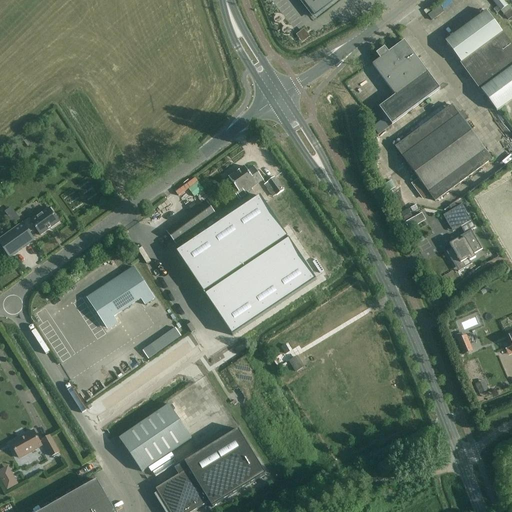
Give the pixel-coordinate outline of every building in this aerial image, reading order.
[(302,0),(315,17),(336,0),(302,0)] [(507,5),(502,0),(491,0),(501,10),(507,5)] [(432,20),(444,12),(440,7),(428,15),(432,20)] [(511,45),(487,11),(445,42),(496,112),(511,100),(511,45)] [(440,89),(404,41),(389,53),(385,47),(376,54),(380,59),(372,65),(395,95),(379,107),(392,125),(440,89)] [(452,105),(395,147),(435,201),(492,159),(452,105)] [(382,169),(394,191),(401,187),(383,157),(375,162),(379,170),(382,169)] [(228,178),(237,190),(233,193),(238,199),(252,189),(251,189),(265,178),(256,166),(249,170),(246,165),(228,178)] [(511,170),(476,188),(474,183),(467,187),(474,202),(511,184),(511,170)] [(284,191),(274,177),(267,182),(276,196),(284,191)] [(260,196),(177,252),(233,336),(316,280),(260,196)] [(207,202),(166,232),(176,245),(216,215),(207,202)] [(478,224),(491,245),(511,233),(511,232),(507,224),(511,220),(511,217),(506,207),(505,207),(503,203),(494,209),(497,214),(478,224)] [(475,228),(462,205),(443,215),(449,227),(460,220),(464,226),(467,225),(470,231),(471,230),(475,228)] [(22,224),(0,240),(0,244),(10,258),(34,240),(29,233),(35,229),(40,235),(58,222),(48,208),(31,221),(29,219),(22,224)] [(408,211),(401,215),(405,222),(412,218),(408,211)] [(422,213),(405,223),(409,230),(425,220),(422,213)] [(482,250),(471,230),(470,231),(462,235),(464,238),(459,241),(458,239),(450,244),(452,249),(447,252),(452,261),(457,258),(458,261),(459,261),(461,263),(468,259),(469,261),(476,258),(474,254),(482,250)] [(88,299),(108,328),(117,322),(114,317),(141,299),(145,305),(155,299),(134,267),(106,286),(106,287),(88,299)] [(457,340),(463,355),(469,352),(463,337),(457,340)] [(151,345),(143,351),(149,359),(157,353),(151,345)] [(226,369),(287,462),(306,449),(245,356),(226,369)] [(192,438),(169,405),(119,439),(142,472),(192,438)] [(158,493),(154,495),(164,511),(193,511),(209,503),(212,507),(266,475),(238,430),(177,467),(181,474),(179,475),(156,489),(158,493)] [(34,431),(11,444),(19,459),(42,446),(34,431)] [(59,453),(50,436),(42,440),(52,457),(59,453)] [(0,474),(8,488),(16,484),(7,468),(0,472),(0,474)] [(115,511),(97,480),(41,511),(115,511)]
